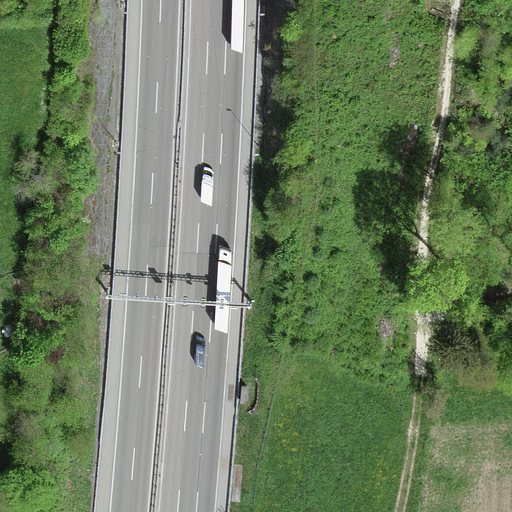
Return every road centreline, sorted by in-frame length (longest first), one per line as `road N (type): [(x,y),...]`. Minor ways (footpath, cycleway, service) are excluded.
road 1 (track): [(457,0),(426,195),(420,374),(399,511)]
road 2 (motorway): [(160,0),(128,511)]
road 3 (motorway): [(186,511),(218,0)]
